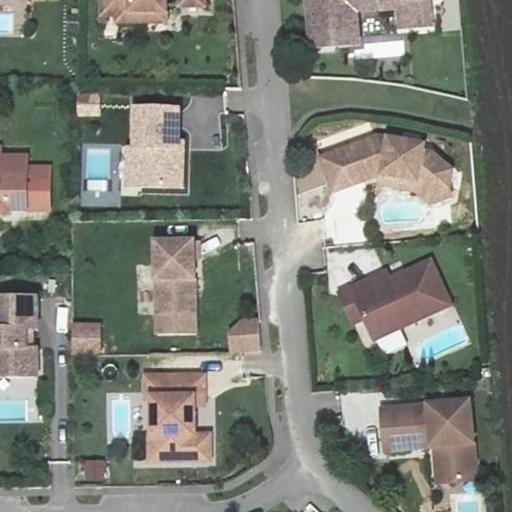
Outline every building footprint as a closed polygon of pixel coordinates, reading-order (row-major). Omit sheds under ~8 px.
[(21,0),(21,9),(48,9),(48,0),(21,0)] [(93,0),(93,27),(111,27),(111,24),(134,24),(134,27),(159,28),(160,3),(171,4),(171,17),(195,18),(195,0),(93,0)] [(416,0),(296,0),(301,66),(348,62),(345,28),(387,25),(389,45),(420,42),(416,0)] [(111,24),(111,27),(111,33),(160,34),(159,28),(134,27),(134,24),(111,24)] [(78,94),(77,116),(99,117),(100,95),(78,94)] [(168,125),(125,124),(123,164),(117,164),(116,203),(170,204),(171,166),(167,165),(168,125)] [(365,155),(309,175),(321,208),(369,191),(403,195),(402,198),(418,209),(433,204),(436,188),(417,171),(408,170),(409,163),(365,155)] [(15,171),(0,170),(0,189),(15,190),(15,171)] [(0,227),(14,228),(15,190),(0,189),(0,227)] [(108,254),(109,243),(86,242),(86,253),(108,254)] [(190,244),(151,244),(152,317),(152,337),(191,337),(191,317),(185,317),(185,282),(190,282),(190,244)] [(365,293),(327,310),(339,340),(351,335),(361,356),(436,323),(417,280),(369,302),(365,293)] [(24,312),(0,311),(0,391),(23,391),(23,362),(13,362),(13,350),(18,350),(18,343),(24,343),(24,312)] [(101,357),(101,323),(71,323),(71,356),(101,357)] [(255,354),(253,324),(238,325),(225,339),(225,354),(255,354)] [(200,379),(143,379),(143,403),(149,403),(149,439),(146,439),(146,465),(190,465),(195,460),(196,443),(191,438),(191,407),(200,408),(200,379)] [(460,417),(373,425),(376,465),(426,461),(429,498),(467,495),(460,417)] [(105,483),(105,461),(79,461),(79,483),(105,483)]
